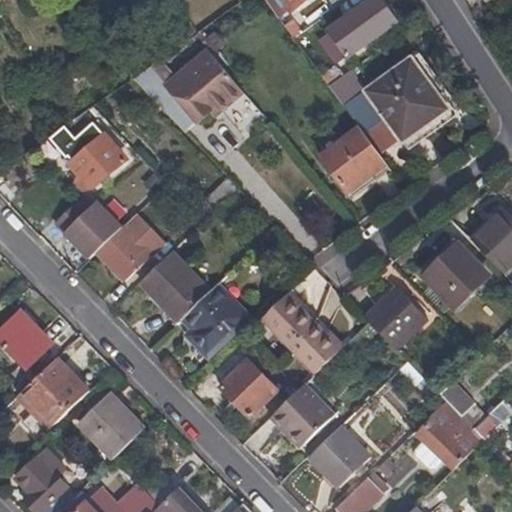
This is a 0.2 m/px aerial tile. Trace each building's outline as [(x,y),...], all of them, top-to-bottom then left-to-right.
[(283,0),(291,10),(304,0),(283,0)] [(380,0),(373,0),(332,31),(350,58),(397,23),(380,0)] [(511,0),(509,0),(498,8),(500,9),(503,9),(511,2),(511,0)] [(293,22),(286,27),(294,38),(302,33),(293,22)] [(198,33),(191,23),(180,32),(187,42),(198,33)] [(151,96),(188,134),(213,113),(211,110),(216,105),(219,111),(225,112),(235,104),(228,95),(229,93),(222,86),(233,77),(211,51),(197,64),(201,68),(206,71),(188,87),(196,96),(185,107),(169,92),(162,85),(151,96)] [(355,102),(346,108),(362,129),(365,135),(377,126),(387,118),(391,124),(399,111),(434,89),(412,58),(355,102)] [(330,69),(322,75),(330,86),(339,80),(330,69)] [(162,85),(169,92),(176,86),(173,83),(176,80),(170,73),(159,82),(162,85)] [(339,80),(330,86),(333,90),(341,84),(339,80)] [(341,84),(333,90),(346,108),(355,102),(341,84)] [(449,109),(434,89),(399,111),(391,124),(398,134),(405,142),(449,109)] [(387,118),(377,126),(384,133),(391,124),(387,118)] [(391,124),(384,133),(391,140),(398,134),(391,124)] [(365,135),(362,129),(322,159),(348,194),(388,165),(375,147),(365,135)] [(124,160),(135,151),(116,131),(74,166),(83,176),(78,184),(86,193),(95,191),(127,164),(124,160)] [(204,225),(241,190),(232,181),(195,216),(204,225)] [(124,230),(100,203),(88,214),(78,204),(57,223),(92,261),(124,230)] [(473,241),(505,275),(511,268),(511,218),(505,211),(473,241)] [(140,216),(125,230),(153,260),(168,246),(140,216)] [(153,260),(125,230),(99,254),(127,284),(153,260)] [(490,278),(460,246),(426,278),(457,311),(490,278)] [(175,253),(144,283),(167,307),(170,305),(184,320),(213,292),(175,253)] [(184,320),(184,321),(196,333),(193,336),(210,354),(247,318),(218,287),(213,292),(184,320)] [(400,290),(368,321),(370,323),(398,352),(430,321),(400,290)] [(293,291),(287,297),(341,351),(347,346),(293,291)] [(287,297),(264,319),(318,374),(341,351),(287,297)] [(54,345),(23,313),(0,335),(0,342),(27,371),(54,345)] [(201,362),(210,354),(193,336),(184,345),(201,362)] [(19,398),(51,431),(90,393),(58,360),(34,383),(27,390),(19,398)] [(278,392),(249,362),(222,389),(251,418),(278,392)] [(413,384),(422,376),(409,362),(400,370),(413,384)] [(12,375),(27,390),(34,383),(19,368),(12,375)] [(452,383),(440,395),(447,402),(461,416),(473,405),(452,383)] [(301,390),(274,417),(302,445),(334,414),(306,385),(301,390)] [(115,460),(145,431),(111,396),(80,425),(115,460)] [(485,440),(474,430),(466,422),(455,410),(447,402),(431,418),(433,421),(419,434),(453,470),(468,455),(469,456),(485,440)] [(477,430),(486,439),(511,413),(511,411),(504,403),(477,430)] [(342,427),(311,458),(341,488),(372,458),(342,427)] [(62,511),(77,498),(69,490),(69,489),(55,474),(52,472),(56,467),(51,462),(47,466),(40,459),(17,480),(33,496),(25,503),(33,511),(62,511)] [(161,508),(179,490),(166,476),(148,495),(161,508)] [(365,511),(384,493),(369,477),(337,510),(338,511),(365,511)] [(121,511),(110,499),(104,504),(88,487),(77,498),(62,511),(121,511)] [(158,511),(200,511),(181,491),(179,490),(161,508),(162,509),(158,511)]
